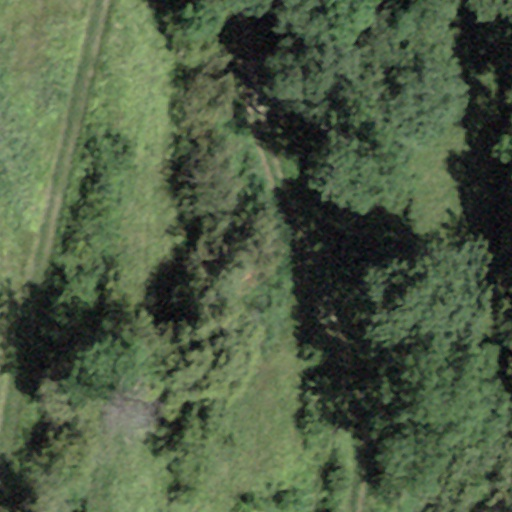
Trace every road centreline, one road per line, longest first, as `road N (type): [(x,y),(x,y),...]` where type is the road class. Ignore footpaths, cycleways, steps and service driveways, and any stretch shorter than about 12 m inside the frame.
road 1 (track): [(356,511),(354,386),(228,0)]
road 2 (track): [(99,0),(0,482)]
